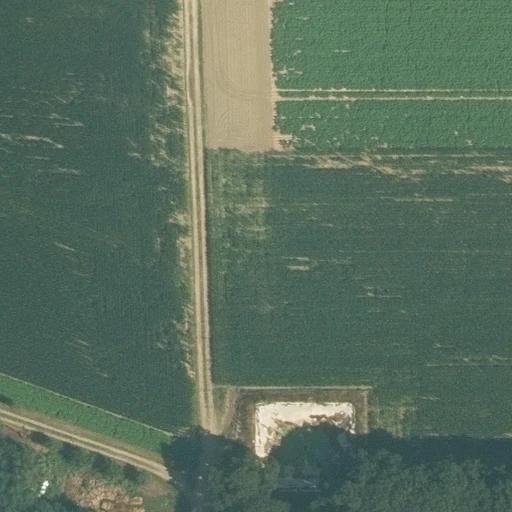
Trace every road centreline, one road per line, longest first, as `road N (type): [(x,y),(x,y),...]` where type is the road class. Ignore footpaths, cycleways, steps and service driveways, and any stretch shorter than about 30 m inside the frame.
road 1 (track): [(187,0),(208,486)]
road 2 (track): [(208,486),(0,416)]
